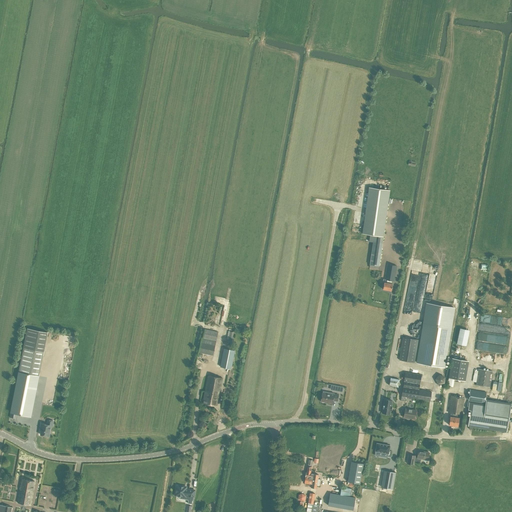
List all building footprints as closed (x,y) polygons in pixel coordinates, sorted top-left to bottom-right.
[(382,243),(390,190),(369,187),(366,209),(362,233),(370,235),(369,241),(373,242),(382,243)] [(379,266),(382,243),(373,242),(370,264),(379,266)] [(394,281),(396,266),(387,264),(385,279),(384,279),(383,289),(391,290),(392,283),(391,283),(391,280),(394,281)] [(417,294),(415,311),(422,312),(424,295),(417,294)] [(426,304),(417,362),(444,367),(453,307),(426,304)] [(38,375),(47,331),(27,327),(18,371),(38,375)] [(471,330),(461,328),(458,343),(468,345),(471,330)] [(213,355),(218,332),(204,329),(202,338),(201,337),(198,352),(213,355)] [(418,340),(403,337),(399,360),(414,362),(418,340)] [(231,369),(234,350),(224,348),(220,367),(231,369)] [(464,381),(467,361),(452,358),(449,378),(464,381)] [(492,371),(478,369),(476,385),(490,387),(492,371)] [(31,416),(38,375),(18,371),(10,412),(31,416)] [(429,401),(431,392),(418,390),(421,375),(405,372),(404,381),(403,387),(401,401),(405,401),(406,397),(429,401)] [(438,373),(436,381),(444,383),(446,376),(438,373)] [(217,406),(222,378),(208,375),(202,403),(217,406)] [(398,389),(399,378),(391,377),(389,385),(393,385),(392,388),(398,389)] [(493,381),(493,390),(501,391),(502,382),(493,381)] [(484,404),(486,392),(470,390),(468,401),(484,404)] [(320,401),(327,403),(332,404),(332,400),(337,401),(338,395),(333,394),(333,396),(322,394),(320,401)] [(462,415),(464,398),(451,395),(448,412),(453,413),(452,417),(450,416),(449,425),(458,426),(459,418),(457,417),(457,414),(462,415)] [(384,413),(384,414),(384,415),(387,415),(388,414),(390,414),(390,410),(391,410),(392,406),(391,406),(392,400),(384,399),(383,404),(382,409),(382,413),(384,413)] [(486,399),(485,404),(469,402),(468,409),(470,410),(468,426),(506,432),(511,403),(486,399)] [(415,419),(416,410),(405,408),(403,417),(415,419)] [(52,426),(53,421),(48,420),(47,424),(41,423),(40,427),(42,427),(42,430),(41,430),(40,434),(49,436),(51,426),(52,426)] [(388,444),(374,441),(373,449),(386,452),(386,454),(389,455),(390,449),(387,448),(388,444)] [(417,458),(415,457),(416,456),(409,455),(407,463),(414,464),(415,460),(420,461),(421,458),(428,460),(429,452),(418,450),(417,458)] [(359,483),(363,463),(351,462),(348,481),(359,483)] [(310,473),(311,467),(307,466),(306,472),(305,476),(310,477),(313,477),(313,473),(310,473)] [(395,473),(385,471),(382,487),(392,489),(395,473)] [(311,488),(316,488),(318,474),(313,474),(313,477),(305,476),(304,483),(305,483),(305,484),(311,485),(311,488)] [(30,505),(35,481),(22,479),(17,502),(30,505)] [(194,496),(195,490),(186,489),(186,488),(185,486),(177,485),(176,486),(175,494),(175,495),(185,496),(185,495),(194,496)] [(331,492),(329,505),(352,509),(354,497),(331,492)] [(315,494),(310,493),(306,511),(317,511),(319,505),(313,504),(315,494)]
